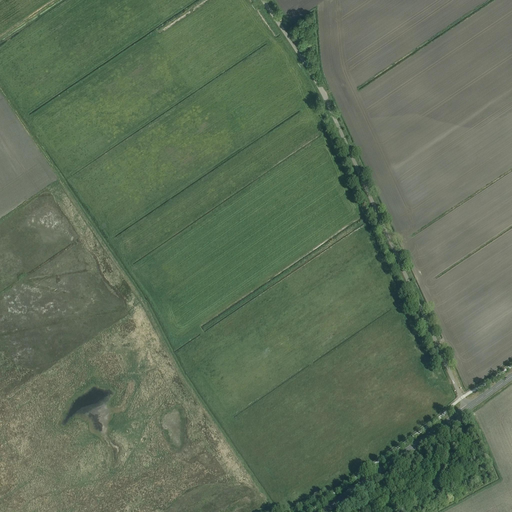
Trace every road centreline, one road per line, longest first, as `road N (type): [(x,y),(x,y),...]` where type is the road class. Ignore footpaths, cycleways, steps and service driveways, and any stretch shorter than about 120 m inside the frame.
road 1 (unclassified): [(466,408),(323,94),(264,0)]
road 2 (secondary): [(322,511),(466,408)]
